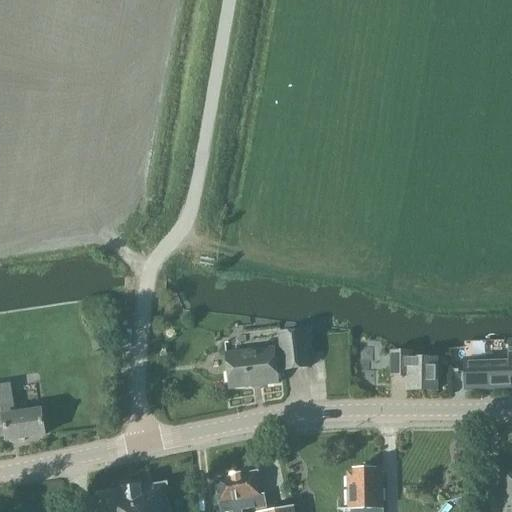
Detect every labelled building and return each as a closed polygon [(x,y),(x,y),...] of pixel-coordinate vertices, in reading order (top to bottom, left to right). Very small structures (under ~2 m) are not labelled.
[(306,348),(309,347),(308,332),(280,335),(282,350),(274,351),(274,350),(226,355),(230,387),(247,385),(248,387),(278,383),(276,368),(284,367),(284,370),(308,368),(306,348)] [(510,375),(511,375),(511,349),(509,349),(509,358),(464,359),(465,390),(510,389),(510,375)] [(408,391),(438,391),(438,359),(412,359),(412,352),(391,352),(391,377),(408,377),(408,391)] [(0,421),(2,421),(5,441),(45,436),(41,411),(15,414),(14,405),(10,384),(0,385),(0,421)] [(354,474),(347,474),(348,510),(352,511),(383,511),(382,473),(376,473),(376,469),(354,469),(354,474)] [(242,511),(267,507),(264,494),(261,495),(258,473),(215,480),(219,511),(242,511)] [(511,511),(511,473),(502,474),(502,511),(511,511)] [(171,511),(167,484),(141,488),(138,485),(122,488),(120,491),(97,495),(98,498),(95,501),(96,511),(97,511),(171,511)]
